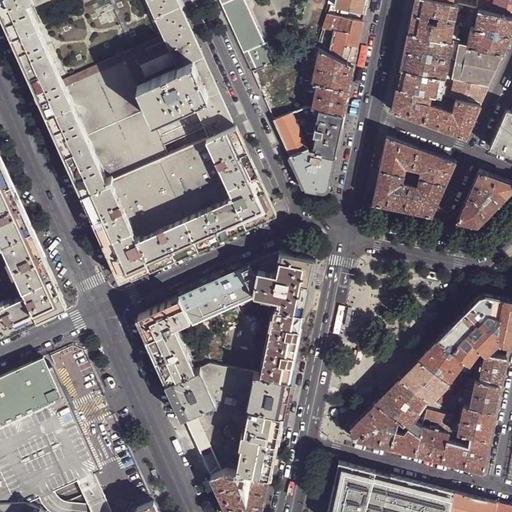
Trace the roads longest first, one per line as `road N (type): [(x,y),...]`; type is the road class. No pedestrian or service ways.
road 1 (tertiary): [(0,79),(101,309)]
road 2 (tertiary): [(300,220),(199,0)]
road 3 (tertiary): [(101,309),(192,511)]
road 4 (residential): [(300,220),(101,309)]
road 5 (tertiary): [(295,435),(337,228)]
road 6 (residential): [(295,435),(491,486)]
